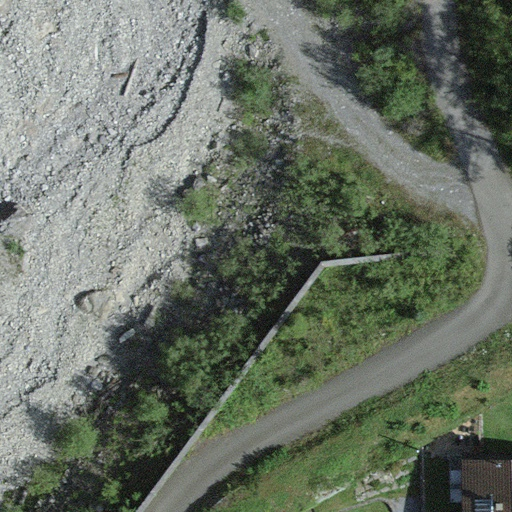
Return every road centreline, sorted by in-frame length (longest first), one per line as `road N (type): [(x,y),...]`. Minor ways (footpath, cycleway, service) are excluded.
road 1 (track): [(163,511),(225,442),(482,318),(511,260)]
road 2 (track): [(511,244),(457,80),(442,0)]
